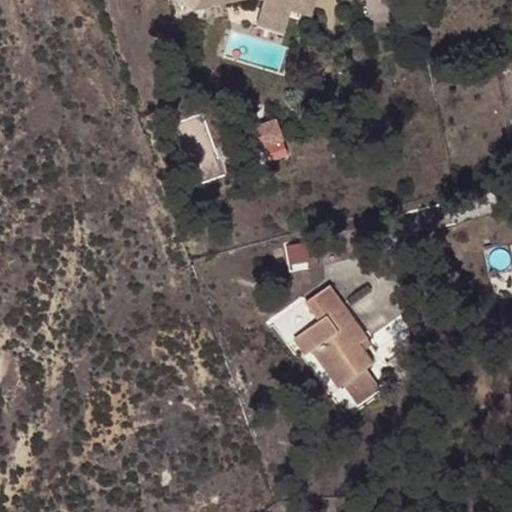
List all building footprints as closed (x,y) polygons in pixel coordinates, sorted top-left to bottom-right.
[(206,0),(209,7),(236,0),(263,0),(261,8),(289,17),(291,10),(311,16),(315,0),(206,0)] [(289,17),(261,8),(256,25),(284,33),(289,17)] [(210,115),(180,122),(193,182),(223,176),(210,115)] [(252,148),(271,146),(272,158),(286,157),(281,119),(249,123),(252,148)] [(329,285),(306,302),(321,323),(297,340),(305,350),(306,352),(312,347),(339,387),(343,385),(366,368),(372,364),(356,341),(364,335),(329,285)] [(366,368),(343,385),(357,405),(380,388),(366,368)]
